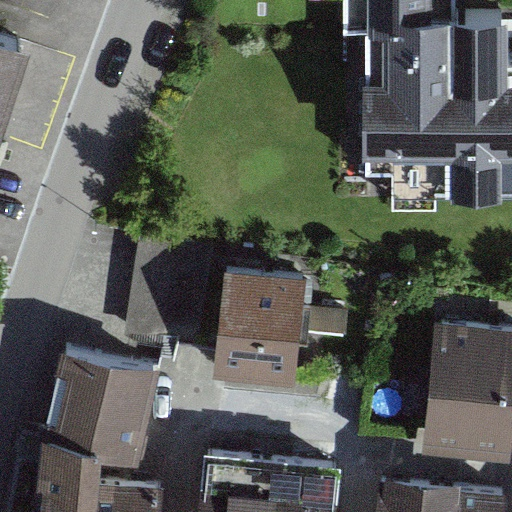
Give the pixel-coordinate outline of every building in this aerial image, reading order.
[(461,0),(362,0),(365,203),(511,201),(511,56),(511,57),(511,6),(461,6),(461,0)] [(0,16),(0,171),(44,30),(0,16)] [(310,265),(230,258),(219,373),(298,381),(310,265)] [(309,307),(308,350),(345,351),(346,308),(309,307)] [(511,380),(511,312),(438,308),(429,447),(507,452),(511,380)] [(71,345),(49,446),(103,457),(134,464),(156,363),(71,345)] [(103,457),(49,446),(43,511),(154,511),(157,484),(99,480),(103,457)] [(335,511),(340,462),(212,451),(206,511),(335,511)] [(502,511),(505,486),(375,475),(371,511),(502,511)]
